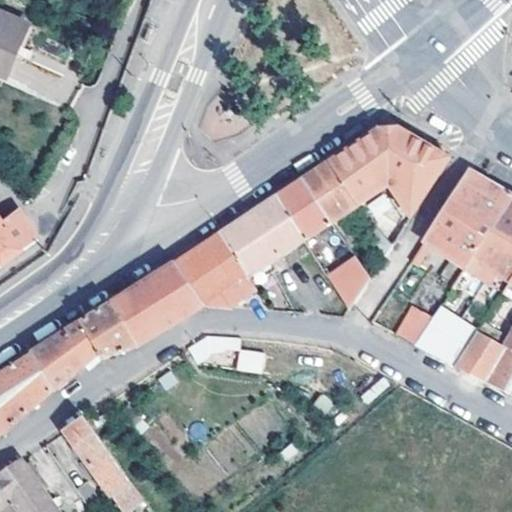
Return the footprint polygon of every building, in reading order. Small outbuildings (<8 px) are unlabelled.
[(0,66),(6,69),(26,21),(0,10),(0,66)] [(65,106),(79,69),(20,48),(6,85),(65,106)] [(407,211),(412,219),(451,160),(399,131),(383,127),(357,144),(329,162),(360,206),(391,187),(407,211)] [(332,226),(360,206),(329,162),(308,176),(302,180),(332,226)] [(425,241),(467,269),(511,198),(511,194),(490,181),(470,171),(425,241)] [(306,243),(332,226),(302,180),(297,183),(277,196),(306,243)] [(249,278),(306,243),(277,196),(249,215),(220,234),(249,278)] [(482,264),(511,282),(511,198),(467,269),(475,274),(482,264)] [(0,220),(0,266),(38,239),(29,227),(17,210),(2,222),(0,220)] [(385,260),(393,247),(378,229),(366,247),(385,260)] [(256,289),(249,278),(220,234),(204,244),(174,264),(204,305),(231,307),(256,289)] [(431,250),(418,243),(408,260),(421,268),(431,250)] [(350,312),(372,279),(358,259),(328,278),(350,312)] [(110,304),(136,348),(204,307),(204,305),(174,264),(142,285),(110,304)] [(511,282),(505,294),(511,298),(511,336),(505,349),(479,333),(456,367),(506,393),(511,382),(511,282)] [(256,310),(270,311),(263,300),(256,310)] [(100,364),(136,348),(110,304),(86,319),(81,322),(100,364)] [(395,336),(417,346),(435,318),(413,305),(395,336)] [(445,361),(456,367),(479,333),(481,329),(444,305),(435,318),(417,346),(445,361)] [(94,367),(100,364),(81,322),(73,327),(29,354),(54,392),(91,362),(94,367)] [(207,339),(191,348),(191,353),(213,353),(213,339),(207,339)] [(241,340),(222,340),(221,353),(241,354),(241,340)] [(0,435),(54,392),(29,354),(0,372),(0,435)] [(125,511),(128,511),(145,500),(85,419),(67,432),(113,495),(125,511)] [(0,511),(13,503),(19,511),(60,511),(24,460),(0,477),(0,511)] [(19,511),(13,503),(0,511),(19,511)]
